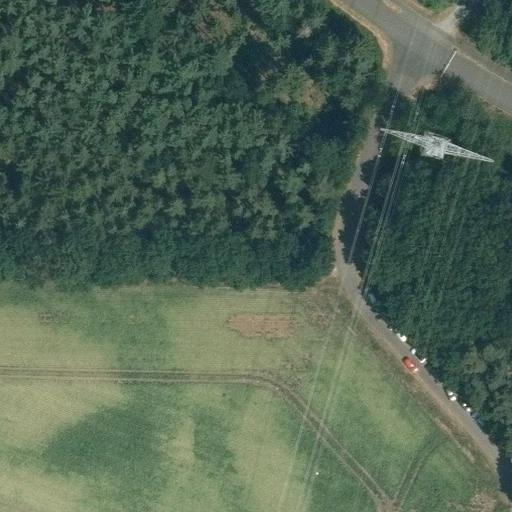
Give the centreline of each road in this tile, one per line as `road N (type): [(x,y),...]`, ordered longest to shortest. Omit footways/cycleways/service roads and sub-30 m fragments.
road 1 (track): [(327,250),(235,271),(0,264)]
road 2 (unclassified): [(364,0),(511,95)]
